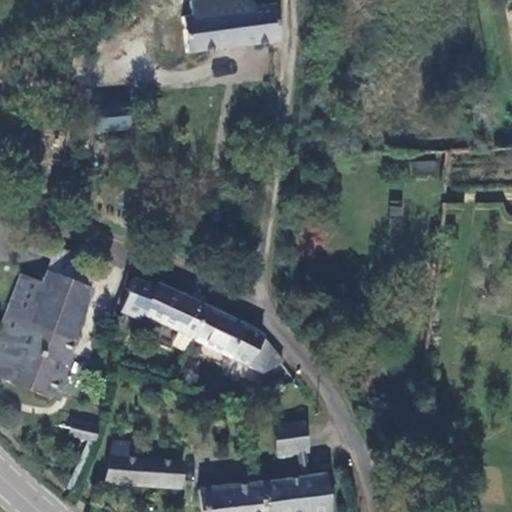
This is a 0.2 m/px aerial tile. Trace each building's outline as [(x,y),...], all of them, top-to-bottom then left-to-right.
[(184,54),(277,38),(275,4),(251,8),(249,0),(204,0),(193,1),(188,2),(189,16),(181,17),(184,54)] [(65,280),(76,253),(54,245),(44,273),(65,280)] [(0,375),(48,394),(88,289),(65,280),(44,273),(40,283),(20,276),(0,329),(0,375)] [(177,333),(192,340),(207,308),(158,285),(157,289),(134,279),(120,311),(138,321),(141,315),(177,333)] [(192,340),(247,368),(263,338),(255,331),(207,308),(192,340)] [(170,346),(186,353),(192,340),(177,333),(170,346)] [(276,353),(263,338),(247,368),(257,373),(261,374),(276,353)] [(68,436),(91,443),(97,428),(72,421),(68,436)] [(303,422),(272,426),(275,455),(307,452),(303,422)] [(108,487),(179,488),(180,461),(128,459),(129,441),(111,441),(108,487)] [(326,511),(322,472),(260,482),(262,511),(326,511)] [(262,511),(260,482),(198,492),(200,511),(262,511)]
